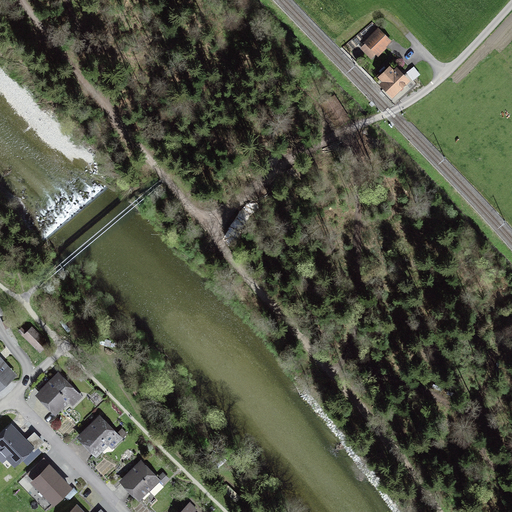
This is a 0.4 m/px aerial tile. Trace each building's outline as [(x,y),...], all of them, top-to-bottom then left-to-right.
[(367,42),(376,52),(390,39),(380,30),(367,42)] [(376,77),(392,94),(406,81),(390,64),(376,77)] [(407,72),(413,80),(419,74),(413,67),(407,72)] [(324,104),(337,124),(347,118),(334,98),(324,104)] [(26,335),(39,349),(46,343),(32,329),(26,335)] [(0,384),(11,375),(0,361),(0,384)] [(40,393),(61,415),(79,398),(58,376),(40,393)] [(82,436),(97,451),(114,434),(99,419),(82,436)] [(36,448),(11,423),(0,433),(0,460),(3,464),(7,460),(15,468),(36,448)] [(35,432),(29,438),(38,448),(44,442),(35,432)] [(124,480),(139,495),(147,488),(152,493),(162,484),(142,463),(124,480)] [(49,466),(34,481),(54,502),(69,487),(49,466)] [(190,503),(181,511),(192,511),(196,509),(190,503)]
